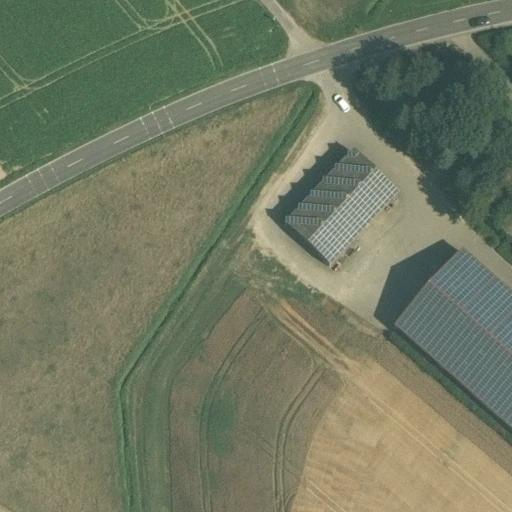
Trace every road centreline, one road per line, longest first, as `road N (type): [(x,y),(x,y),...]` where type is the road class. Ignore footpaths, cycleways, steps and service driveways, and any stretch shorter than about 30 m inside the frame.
road 1 (secondary): [(0,208),(95,152),(307,64),(511,13)]
road 2 (track): [(356,50),(143,363),(131,407),(141,511)]
